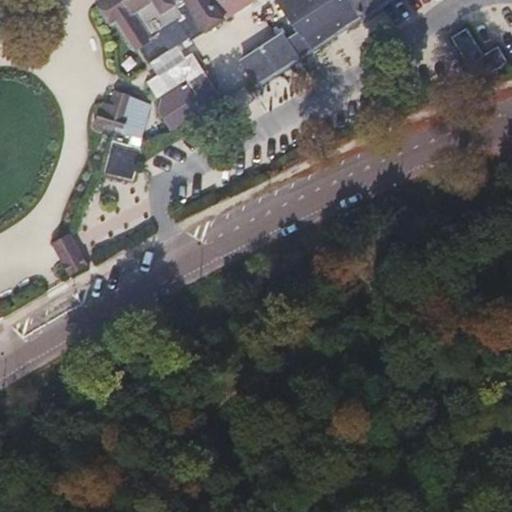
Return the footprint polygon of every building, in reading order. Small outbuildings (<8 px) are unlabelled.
[(252,0),(107,0),(102,4),(132,53),(139,50),(149,64),(186,39),(178,24),(184,19),(175,4),(181,0),(184,0),(205,31),(217,23),(252,0)] [(278,0),(302,37),(340,12),(348,25),(387,0),(278,0)] [(454,39),(470,65),(483,57),(467,31),(454,39)] [(254,80),(257,85),(298,58),(283,34),(242,61),(254,80)] [(186,79),(207,109),(221,101),(191,57),(149,84),(158,97),(186,79)] [(103,173),(132,182),(137,168),(142,150),(141,141),(151,106),(114,91),(111,101),(110,105),(102,103),(95,125),(116,130),(115,132),(103,173)] [(51,245),(68,279),(87,267),(70,235),(66,237),(59,241),(51,245)]
